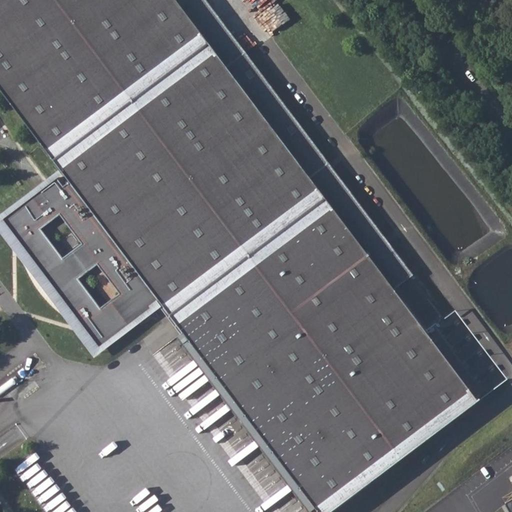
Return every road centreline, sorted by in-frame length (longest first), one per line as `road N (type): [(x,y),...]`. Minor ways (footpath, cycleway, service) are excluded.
road 1 (unknown): [(136,359),(248,511)]
road 2 (residential): [(511,132),(405,0)]
